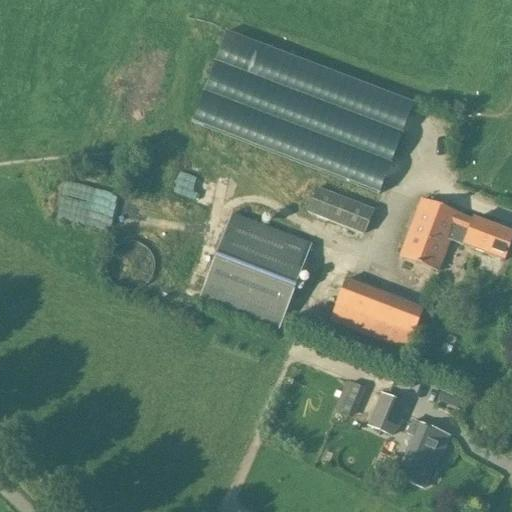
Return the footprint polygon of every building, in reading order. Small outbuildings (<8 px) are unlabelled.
[(191,123),(380,195),(415,104),(226,33),(191,123)] [(315,188),(306,214),(363,237),(374,211),(315,188)] [(511,241),(511,235),(472,220),(472,219),(420,200),(398,259),(437,274),(454,229),(466,234),(462,246),(504,262),(511,241)] [(290,296),(303,260),(304,261),(310,245),(234,216),(200,303),(276,333),(291,296),(290,296)] [(393,282),(388,296),(345,279),(328,324),(406,353),(423,310),(412,306),(417,291),(393,282)] [(362,389),(349,384),(337,413),(350,419),(362,389)] [(380,395),(367,428),(393,439),(406,405),(380,395)] [(457,399),(447,395),(443,405),(452,409),(457,399)] [(439,460),(444,449),(449,438),(411,421),(405,436),(412,438),(395,478),(423,490),(436,459),(439,460)]
